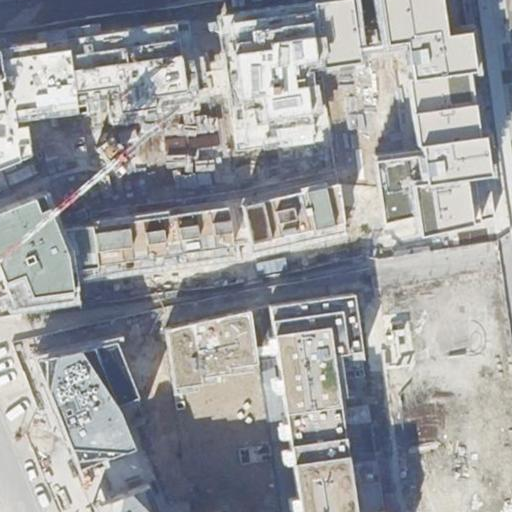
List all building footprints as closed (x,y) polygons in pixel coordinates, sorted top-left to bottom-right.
[(44,187),(0,206),(0,274),(12,305),(76,297),(76,278),(236,258),(236,245),(249,243),(251,253),(343,232),(341,206),(379,214),(380,222),(415,214),(418,234),(494,216),(484,131),(477,133),(468,70),(474,68),(468,27),(444,30),(439,0),(377,0),(380,21),(357,26),(352,0),(311,0),(318,65),(358,57),(356,45),(402,38),(409,76),(406,77),(415,142),(420,141),(421,151),(373,159),(378,188),(338,184),(338,181),(242,204),(227,206),(63,227),(44,187)] [(269,304),(298,511),(385,511),(385,510),(370,511),(356,511),(334,354),(361,350),(353,293),(269,304)] [(248,310),(164,329),(173,386),(200,382),(200,375),(228,372),(228,366),(256,362),(248,310)] [(118,335),(31,355),(78,468),(138,444),(121,404),(138,399),(118,335)] [(158,511),(146,481),(91,504),(94,511),(220,511),(221,510),(209,511),(158,511)]
